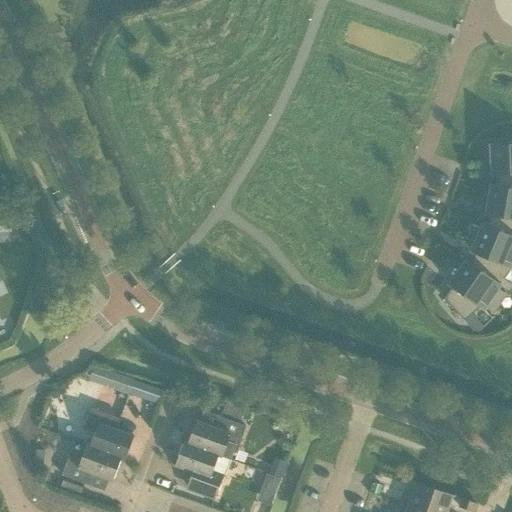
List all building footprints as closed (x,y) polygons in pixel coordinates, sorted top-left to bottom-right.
[(511,144),(490,145),(491,173),(496,173),(496,186),(511,188),(511,144)] [(490,185),(485,213),(490,213),(487,227),(511,237),(511,188),(496,186),(490,185)] [(474,253),(470,264),(509,292),(511,287),(511,283),(504,278),(511,267),(511,237),(487,227),(481,224),(471,251),(474,253)] [(451,287),(443,298),(464,320),(480,306),(483,308),(499,285),(465,261),(448,285),(451,287)] [(103,384),(130,393),(134,380),(107,371),(103,384)] [(130,393),(156,402),(160,389),(134,380),(130,393)] [(120,457),(120,458),(124,459),(133,436),(115,429),(120,418),(91,407),(84,427),(95,431),(90,445),(89,446),(120,457)] [(217,455),(231,460),(236,444),(238,445),(245,426),(217,416),(213,427),(195,420),(187,443),(217,455)] [(225,474),(231,460),(217,455),(187,443),(183,441),(174,465),(192,471),(186,488),(214,499),(223,474),(225,474)] [(112,480),(120,458),(120,457),(89,446),(90,445),(86,444),(80,459),(69,455),(61,475),(90,485),(94,474),(112,480)] [(279,481),(267,476),(263,487),(275,492),(279,481)] [(83,487),(69,482),(66,490),(81,495),(83,487)] [(414,482),(406,505),(425,511),(446,511),(452,495),(414,482)] [(459,506),(474,511),(477,504),(461,499),(459,506)]
